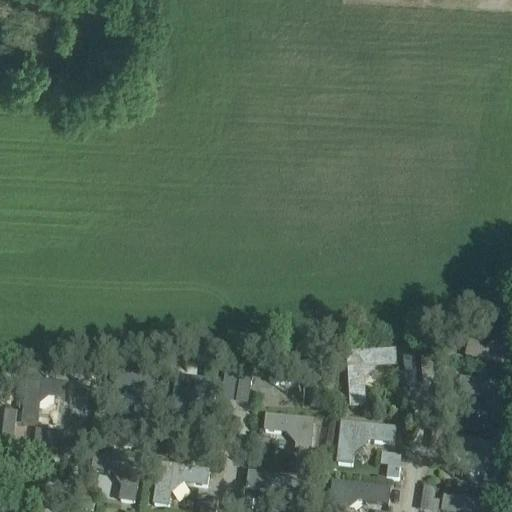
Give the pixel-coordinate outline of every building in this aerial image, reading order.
[(511,366),(511,321),(504,320),(501,341),(490,347),(469,342),(465,357),(511,368),(511,366)] [(395,353),(347,356),(350,400),(350,410),(366,409),(364,380),(374,369),(396,368),(395,353)] [(422,366),(434,365),(433,355),(421,356),(422,366)] [(416,358),(403,358),(404,370),(416,370),(416,358)] [(320,364),(270,370),(273,387),(307,383),(310,408),(325,406),(320,364)] [(445,369),(441,380),(453,383),(456,372),(445,369)] [(237,372),(226,371),(225,382),(236,384),(237,372)] [(253,374),(241,373),(239,384),(252,386),(253,374)] [(117,377),(115,394),(126,396),(135,409),(132,428),(149,430),(155,383),(117,377)] [(177,379),(171,432),(186,433),(189,411),(203,398),(218,400),(220,384),(177,379)] [(511,396),(511,386),(462,380),(460,398),(482,401),(493,414),(491,428),(508,430),(511,396)] [(67,385),(27,381),(23,420),(39,422),(41,406),(49,400),(65,401),(67,385)] [(17,413),(4,412),(3,423),(16,425),(17,413)] [(316,421),(265,417),(265,433),(288,435),(298,446),(296,462),(313,463),(316,421)] [(395,429),(340,424),(337,465),(354,466),(355,454),(367,445),(394,447),(395,429)] [(446,430),(434,428),(432,440),(444,442),(446,430)] [(48,432),(37,431),(35,444),(46,445),(48,432)] [(152,440),(140,439),(138,452),(151,453),(152,440)] [(506,447),(456,439),(453,456),(475,459),(486,472),(483,487),(500,489),(506,447)] [(262,452),(253,450),(252,462),(261,463),(262,452)] [(143,465),(95,456),(92,471),(112,475),(123,489),(120,503),(135,506),(143,465)] [(210,473),(160,466),(154,507),(170,510),(172,495),(184,486),(208,489),(210,473)] [(400,469),(388,468),(387,479),(399,480),(400,469)] [(250,472),(247,490),(285,495),(290,502),(289,511),(305,511),(309,480),(250,472)] [(348,511),(359,504),(390,506),(392,490),(332,483),(328,511),(348,511)] [(436,491),(424,489),(422,501),(435,502),(436,491)] [(445,497),(442,511),(496,511),(497,505),(445,497)] [(254,501),(242,499),(241,509),(252,511),(254,501)] [(93,511),(95,501),(87,500),(85,511),(89,511),(93,511)]
